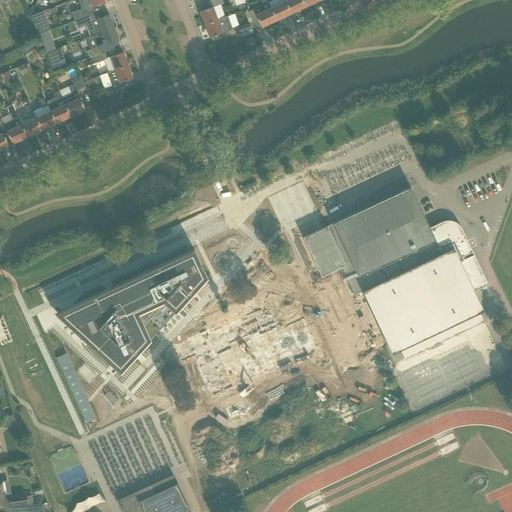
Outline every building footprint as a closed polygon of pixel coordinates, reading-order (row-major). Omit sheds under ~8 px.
[(72,13),(74,21),(91,14),(89,9),(105,3),(103,0),(78,0),(82,9),(72,13)] [(253,9),(261,27),(276,20),(270,8),(271,8),(267,0),(260,0),(263,5),(253,9)] [(270,8),(276,20),(290,14),(283,0),(276,0),(279,4),(271,8),(270,8)] [(283,0),(290,14),(305,7),(301,0),(283,0)] [(200,11),(205,24),(218,19),(213,6),(200,11)] [(31,16),(38,35),(39,34),(49,31),(50,30),(43,12),(31,16)] [(86,25),(91,36),(114,27),(109,14),(97,19),(95,13),(91,15),(91,14),(74,21),(77,28),(86,25)] [(205,24),(210,38),(232,29),(227,17),(218,20),(218,19),(205,24)] [(238,27),(240,33),(251,29),(254,28),(252,22),(249,24),(248,23),(245,24),(238,27)] [(91,36),(86,38),(90,50),(89,51),(87,52),(89,58),(91,57),(104,52),(102,47),(115,42),(119,41),(116,34),(118,33),(116,28),(114,28),(114,27),(91,36)] [(49,31),(39,34),(41,40),(50,37),(51,36),(49,31)] [(46,53),(53,72),(67,67),(64,59),(60,60),(56,50),(46,53)] [(91,57),(89,58),(92,64),(94,64),(100,62),(104,60),(107,59),(106,58),(104,52),(91,57)] [(123,52),(110,57),(115,70),(128,65),(123,52)] [(103,89),(105,97),(119,92),(116,84),(132,78),(128,65),(115,70),(109,73),(107,73),(112,86),(103,89)] [(2,74),(6,82),(12,79),(10,74),(12,73),(15,78),(17,77),(13,69),(2,74)] [(77,91),(86,87),(84,82),(81,76),(72,80),(74,84),(68,87),(71,93),(62,98),(71,117),(85,110),(77,91)] [(84,82),(86,87),(100,82),(97,77),(84,82)] [(55,98),(47,102),(48,105),(50,110),(56,124),(71,117),(62,98),(55,81),(49,83),(55,98)] [(39,100),(43,108),(48,105),(47,102),(45,97),(39,100)] [(6,131),(13,144),(27,137),(14,109),(11,104),(6,107),(12,119),(3,123),(7,131),(6,131)] [(14,109),(27,137),(42,131),(35,117),(36,117),(30,104),(24,107),(26,111),(17,115),(15,109),(14,109)] [(455,116),(443,120),(451,142),(474,133),(463,104),(452,108),(455,116)] [(35,117),(42,131),(56,124),(50,110),(36,117),(35,117)] [(0,149),(9,145),(3,133),(0,134),(0,149)] [(327,225),(303,237),(322,276),(325,275),(341,267),(348,281),(354,294),(361,290),(392,354),(400,350),(404,359),(484,322),(480,313),(484,311),(474,291),(486,285),(487,285),(487,284),(487,283),(462,229),(461,229),(460,228),(459,226),(458,225),(457,224),(455,223),(454,224),(450,223),(451,221),(449,221),(447,221),(445,221),(444,222),(442,222),(429,228),(410,187),(410,186),(327,225)] [(109,288),(54,314),(72,330),(73,330),(77,334),(78,335),(83,339),(82,339),(83,340),(84,340),(88,345),(112,367),(112,366),(120,373),(128,364),(129,364),(135,357),(139,352),(150,340),(154,335),(155,335),(156,334),(155,334),(160,329),(161,328),(165,323),(165,324),(166,323),(166,322),(170,317),(171,318),(172,317),(171,317),(175,313),(176,312),(180,307),(192,295),(196,290),(207,278),(194,249),(191,250),(113,287),(109,289),(109,288)] [(64,354),(56,358),(86,423),(94,420),(64,354)] [(247,408),(242,395),(218,405),(223,418),(247,408)] [(190,511),(178,483),(173,474),(151,484),(117,500),(122,511),(190,511)] [(41,487),(33,490),(35,496),(43,494),(41,487)] [(26,494),(8,497),(9,507),(27,504),(26,494)] [(0,511),(44,511),(43,503),(0,509),(0,511)]
